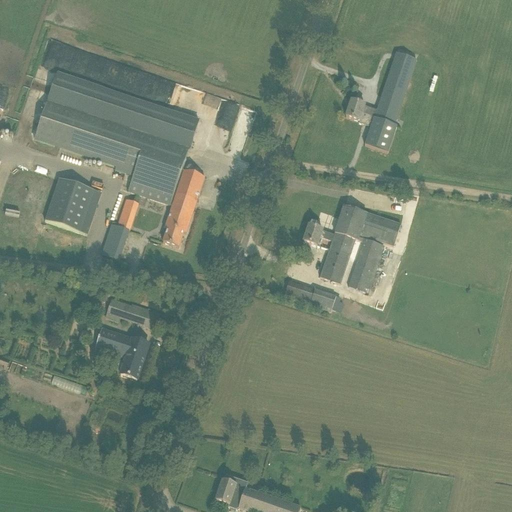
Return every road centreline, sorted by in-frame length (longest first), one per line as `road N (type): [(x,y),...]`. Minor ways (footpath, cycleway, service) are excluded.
road 1 (unclassified): [(157,511),(333,0)]
road 2 (track): [(511,200),(276,165)]
road 3 (track): [(232,292),(0,258)]
